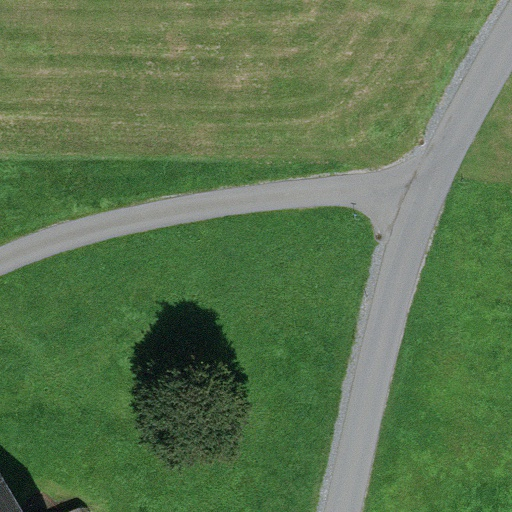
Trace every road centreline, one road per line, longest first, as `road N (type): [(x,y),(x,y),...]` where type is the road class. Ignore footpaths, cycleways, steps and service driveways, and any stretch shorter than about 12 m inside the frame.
road 1 (residential): [(423,201),(290,192),(165,208),(0,260)]
road 2 (unclassified): [(343,511),(423,201)]
road 3 (unclassified): [(423,201),(511,33)]
